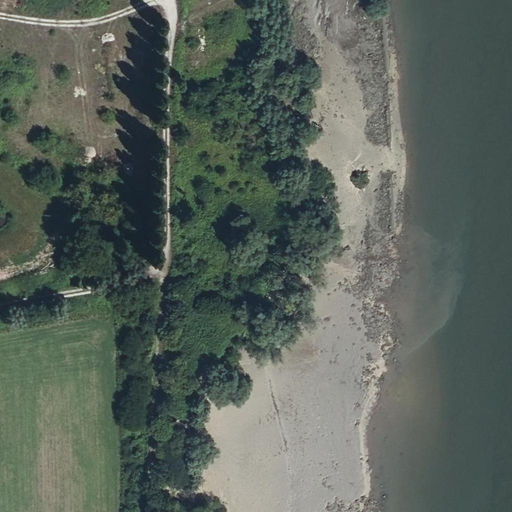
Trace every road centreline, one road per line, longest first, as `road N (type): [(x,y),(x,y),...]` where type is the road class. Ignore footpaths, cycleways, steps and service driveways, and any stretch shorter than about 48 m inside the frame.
road 1 (track): [(157,511),(166,232)]
road 2 (track): [(172,0),(166,232)]
road 3 (unclassified): [(166,232),(141,266),(0,301)]
